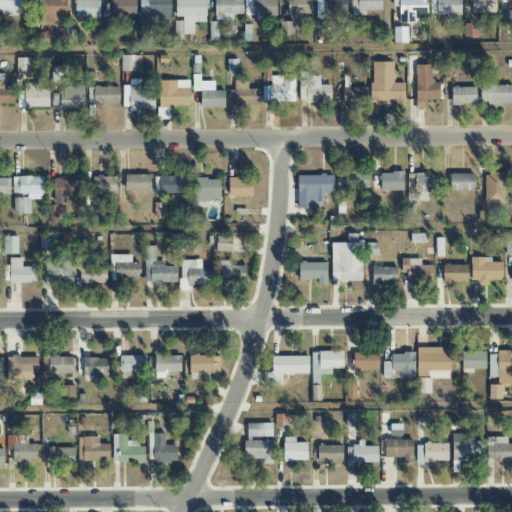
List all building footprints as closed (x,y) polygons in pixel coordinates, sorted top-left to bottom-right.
[(0,0),(0,10),(1,10),(1,14),(26,14),(25,0),(0,0)] [(66,0),(41,0),(42,22),(67,22),(66,0)] [(75,0),(75,17),(99,18),(99,0),(75,0)] [(135,0),(110,0),(111,16),(136,16),(135,0)] [(139,0),(140,19),(170,19),(170,0),(139,0)] [(205,0),(175,0),(176,19),(174,19),(175,35),(194,34),(193,23),(206,22),(205,0)] [(214,0),(215,20),(232,21),(232,14),(243,14),(242,0),(214,0)] [(276,0),(244,0),(245,16),(277,16),(276,0)] [(311,14),(311,0),(287,0),(287,14),(311,14)] [(346,15),(346,0),(322,0),(323,3),(316,3),(316,20),(316,30),(325,29),(325,22),(337,22),(336,15),(346,15)] [(381,0),(356,0),(357,0),(352,0),(351,15),(366,16),(366,11),(381,11),(381,0)] [(427,14),(427,0),(398,0),(398,23),(415,23),(415,14),(427,14)] [(461,14),(460,0),(429,0),(430,15),(461,14)] [(471,0),(472,14),(496,13),(495,0),(471,0)] [(280,22),(280,36),(294,36),(293,21),(280,22)] [(210,41),(218,40),(217,22),(209,22),(210,41)] [(478,24),(464,24),(464,37),(477,37),(478,24)] [(407,27),(394,28),(394,43),(407,43),(407,27)] [(30,33),(31,46),(50,46),(49,32),(30,33)] [(135,55),(121,56),(121,72),(135,72),(135,55)] [(29,58),(17,58),(17,74),(30,73),(29,58)] [(228,74),(237,74),(237,60),(228,60),(228,74)] [(393,62),(371,63),(372,101),(396,101),(396,105),(404,105),(404,83),(394,83),(393,62)] [(52,82),(65,82),(65,66),(51,67),(52,82)] [(415,111),(424,111),(424,100),(440,100),(440,82),(432,82),(432,66),(418,66),(418,75),(407,75),(407,84),(415,84),(415,111)] [(330,85),(319,85),(320,77),(308,76),(308,72),(299,72),(299,102),(330,103),(330,85)] [(4,88),(4,75),(0,74),(0,105),(14,105),(14,88),(4,88)] [(295,75),(270,75),(270,103),(295,102),(295,75)] [(248,80),(234,81),(234,90),(228,91),(229,107),(260,106),(260,89),(248,90),(248,80)] [(190,89),(177,88),(177,81),(159,81),(158,107),(190,107),(190,89)] [(200,109),(224,108),(224,91),(215,91),(215,81),(200,82),(200,109)] [(17,107),(49,107),(48,89),(42,90),(42,84),(24,84),(24,91),(17,91),(17,107)] [(511,84),(480,84),(480,105),(511,105),(511,84)] [(83,109),(84,87),(60,86),(60,94),(53,94),(53,109),(83,109)] [(119,86),(88,87),(88,101),(93,100),(93,104),(119,104),(119,86)] [(342,106),(368,106),(368,87),(343,87),(342,106)] [(451,105),(476,105),(476,87),(451,88),(451,105)] [(343,188),(369,189),(369,171),(343,171),(343,188)] [(404,173),(380,172),(380,191),(403,192),(404,173)] [(504,174),(485,173),(485,204),(504,204),(504,174)] [(427,202),(427,192),(435,192),(435,175),(408,174),(408,202),(427,202)] [(474,174),(449,174),(450,192),(474,191),(474,174)] [(125,191),(150,191),(151,175),(125,175),(125,191)] [(13,213),(30,214),(30,200),(43,200),(43,177),(18,176),(18,196),(14,196),(13,213)] [(92,194),(117,195),(117,177),(92,177),(92,194)] [(184,193),(184,177),(155,177),(155,192),(184,193)] [(0,178),(0,194),(10,194),(10,178),(0,178)] [(229,197),(252,196),(252,178),(228,179),(229,197)] [(220,202),(220,179),(194,179),(194,203),(220,202)] [(80,180),(54,180),(53,204),(65,204),(65,196),(80,197),(80,180)] [(56,205),(48,205),(49,224),(57,223),(56,205)] [(425,234),(410,234),(410,244),(425,243),(425,234)] [(18,254),(17,237),(4,237),(4,255),(18,254)] [(216,252),(231,252),(232,238),(216,237),(216,252)] [(378,256),(378,243),(365,243),(365,255),(378,256)] [(144,283),(177,282),(176,266),(164,267),(164,261),(156,261),(156,246),(144,246),(144,283)] [(331,253),(332,282),(361,281),(360,252),(331,253)] [(106,283),(106,267),(89,267),(89,255),(78,255),(78,283),(106,283)] [(131,255),(110,255),(111,281),(138,280),(138,263),(131,263),(131,255)] [(502,262),(491,263),(491,257),(470,258),(471,284),(488,284),(488,281),(502,280),(502,262)] [(36,267),(22,267),(22,258),(9,258),(9,283),(36,283),(36,267)] [(432,265),(421,266),(421,259),(401,259),(401,273),(407,273),(407,282),(432,282),(432,265)] [(179,260),(180,287),(211,286),(211,269),(201,269),(201,260),(179,260)] [(245,266),(230,266),(230,261),(218,261),(218,283),(245,282),(245,266)] [(73,262),(45,262),(45,286),(72,287),(73,262)] [(298,263),(299,281),(317,280),(318,286),(327,285),(326,262),(298,263)] [(443,265),(443,284),(468,283),(467,265),(443,265)] [(397,285),(396,267),(371,267),(372,285),(397,285)] [(417,377),(427,377),(427,371),(450,371),(449,347),(416,348),(417,377)] [(511,384),(511,351),(488,352),(489,378),(497,377),(498,385),(511,384)] [(343,352),(311,352),(311,386),(319,386),(319,375),(332,375),(332,369),(343,369),(343,352)] [(462,371),(484,371),(485,352),(462,352),(462,371)] [(378,369),(378,353),(353,353),(353,369),(378,369)] [(383,362),(382,378),(396,379),(414,379),(414,354),(391,353),(391,362),(383,362)] [(38,358),(8,356),(7,386),(33,386),(34,373),(38,373),(38,358)] [(49,356),(49,373),(72,374),(73,357),(49,356)] [(146,356),(119,356),(120,373),(136,372),(136,378),(146,378),(146,356)] [(220,356),(189,356),(189,373),(220,373),(220,356)] [(308,356),(271,357),(271,372),(263,373),(264,385),(282,385),(281,374),(308,374),(308,356)] [(108,358),(83,359),(84,376),(108,375),(108,358)] [(356,399),(357,378),(346,378),(345,399),(356,399)] [(431,394),(431,378),(417,378),(417,394),(431,394)] [(501,400),(501,385),(489,385),(488,400),(501,400)] [(75,386),(62,386),(62,398),(75,397),(75,386)] [(345,426),(358,426),(358,414),(346,414),(345,426)] [(246,424),(247,437),(272,436),(272,423),(246,424)] [(177,462),(177,445),(165,445),(164,433),(148,434),(148,463),(177,462)] [(127,434),(112,435),(113,463),(143,462),(142,441),(127,441),(127,434)] [(452,434),(452,460),(482,459),(482,441),(472,442),(472,434),(452,434)] [(36,445),(28,445),(27,435),(6,436),(7,450),(13,450),(13,462),(36,461),(36,445)] [(78,461),(109,461),(109,444),(99,444),(99,437),(78,437),(78,461)] [(307,443),(295,443),(295,437),(283,437),(283,461),(307,461),(307,443)] [(488,437),(487,461),(511,461),(511,444),(506,444),(507,438),(488,437)] [(413,461),(412,439),(385,440),(385,458),(403,458),(403,462),(413,461)] [(263,459),(263,464),(272,464),(273,442),(244,441),(244,459),(263,459)] [(448,443),(424,443),(424,461),(447,462),(448,443)] [(342,463),(342,445),(317,445),(317,463),(342,463)] [(377,446),(346,447),(347,463),(378,462),(377,446)] [(74,448),(48,448),(48,464),(74,464),(74,448)]
